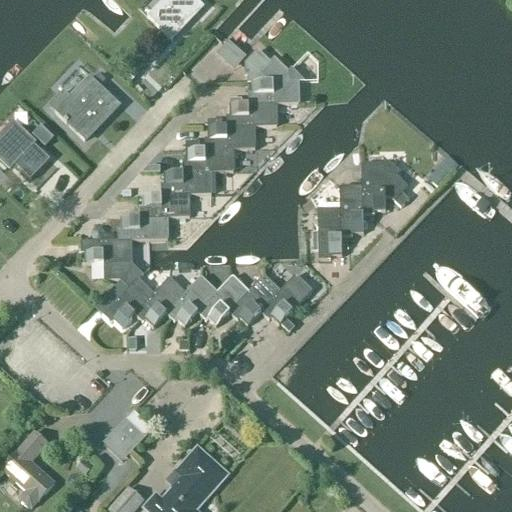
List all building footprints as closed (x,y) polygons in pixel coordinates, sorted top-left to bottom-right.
[(166,0),(147,20),(172,44),(204,10),(194,0),(193,0),(166,0)] [(269,66),(257,54),(245,67),(245,80),(248,80),(248,85),(251,85),(251,96),(248,96),(248,108),(298,108),(298,107),(299,107),(299,85),(274,61),(269,66)] [(48,109),(84,144),(119,107),(90,79),(69,100),(63,94),(48,109)] [(277,108),(248,108),(229,108),(229,119),(226,119),(226,130),(255,131),(276,131),(276,130),(277,130),(277,108)] [(53,163),(13,124),(0,138),(0,164),(10,174),(13,171),(30,187),(53,163)] [(47,148),(55,139),(43,128),(35,137),(47,148)] [(255,131),(226,130),(207,131),(208,142),(204,142),(205,153),(233,154),(255,154),(255,153),(255,131)] [(233,154),(205,153),(185,153),(186,165),(182,165),(183,176),(212,176),(232,176),(232,175),(234,175),(233,154)] [(402,197),(407,191),(384,168),(361,168),(361,191),(362,219),(374,218),(374,215),(385,215),(384,201),(389,201),(393,205),(394,205),(400,211),(408,203),(402,197)] [(212,176),(183,176),(163,176),(164,187),(161,187),(161,199),(190,199),(211,199),(211,198),(212,198),(212,176)] [(362,219),(361,191),(339,191),(339,213),(341,241),(352,241),(352,238),(363,238),(362,219)] [(190,199),(161,199),(142,199),(142,210),(139,210),(139,221),(168,222),(189,222),(189,221),(190,221),(190,199)] [(341,241),(339,213),(317,214),(318,264),(330,264),(330,260),(341,260),(341,241)] [(168,222),(139,221),(120,222),(120,233),(117,233),(117,244),(132,245),(168,244),(168,222)] [(132,245),(117,244),(113,244),(80,245),(81,257),(84,257),(84,268),(103,268),(104,284),(120,284),(123,281),(123,266),(131,266),(132,267),(132,245)] [(134,319),(154,297),(138,283),(143,278),(132,267),(131,266),(123,266),(123,281),(120,284),(128,292),(102,318),(111,327),(113,325),(121,332),(134,319)] [(248,295),(228,317),(237,325),(239,322),(247,330),(260,316),(280,295),(264,279),(248,295)] [(280,295),(260,316),(265,321),(268,324),(270,322),(278,330),(311,296),(294,280),(280,295)] [(185,296),(165,318),(173,326),(176,324),(184,331),(197,318),(217,296),(201,281),(200,282),(200,281),(185,296)] [(217,296),(197,318),(205,325),(207,323),(215,331),(228,317),(248,295),(233,281),(232,282),(231,281),(217,296)] [(154,297),(134,319),(142,327),(144,324),(152,332),(165,318),(185,296),(170,282),(169,283),(168,282),(154,297)] [(126,423),(144,441),(152,433),(133,415),(126,423)] [(118,431),(137,449),(144,441),(126,423),(118,431)] [(110,439),(129,457),(137,449),(118,431),(110,439)] [(34,436),(22,449),(1,473),(26,495),(20,501),(20,505),(28,511),(32,511),(38,505),(54,487),(31,466),(47,448),(34,436)] [(129,457),(110,439),(103,447),(121,465),(129,457)] [(155,499),(144,511),(195,511),(225,479),(196,453),(168,484),(174,490),(161,505),(155,499)] [(233,479),(220,491),(230,501),(243,489),(233,479)] [(128,491),(109,511),(135,511),(143,504),(128,491)]
